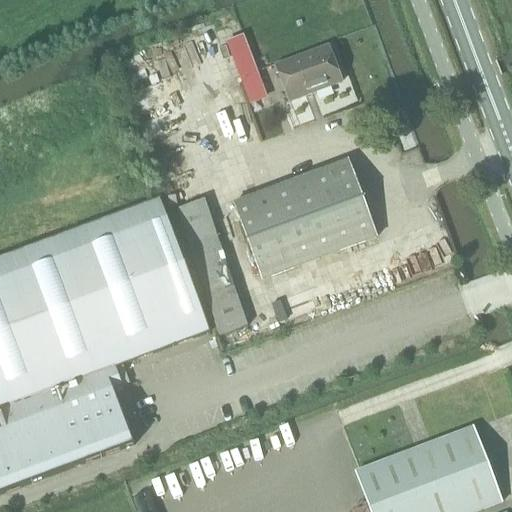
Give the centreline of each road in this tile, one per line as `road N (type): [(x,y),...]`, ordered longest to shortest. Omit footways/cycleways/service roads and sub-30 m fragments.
road 1 (unknown): [(511,294),(150,430)]
road 2 (unclassified): [(417,0),(511,251)]
road 3 (primary): [(511,148),(456,0)]
